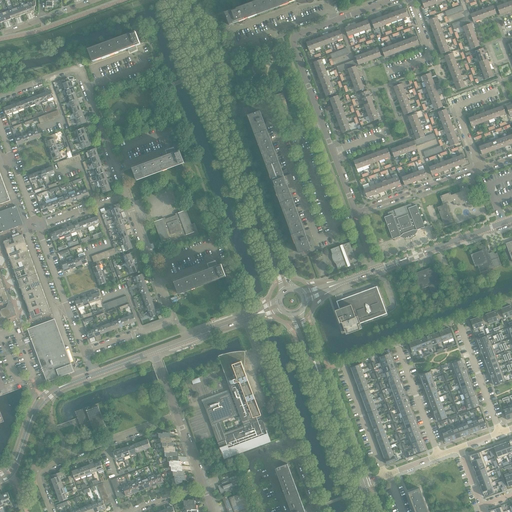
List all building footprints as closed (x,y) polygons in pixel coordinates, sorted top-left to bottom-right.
[(243,21),(297,0),(297,1),(298,1),(298,2),(299,3),(300,3),(301,4),(302,4),(308,3),(309,3),(308,2),(313,1),(314,1),(314,0),(261,0),(225,13),(229,25),(238,22),(238,23),(243,21),(243,22),(243,21)] [(430,6),(427,0),(421,0),(424,9),(430,6)] [(31,3),(26,5),(26,7),(28,10),(29,13),(29,14),(32,13),(31,12),(35,11),(35,6),(36,6),(36,1),(31,3)] [(508,2),(503,4),(506,13),(511,11),(508,2)] [(500,15),(506,13),(503,4),(497,7),(500,15)] [(26,7),(26,5),(23,5),(20,7),(22,12),(23,15),(26,14),(27,15),(29,14),(29,13),(28,10),(26,7)] [(493,6),(487,8),(490,16),(496,14),(493,6)] [(20,16),(23,15),(22,12),(20,7),(17,8),(14,9),(15,11),(16,14),(17,17),(18,18),(20,17),(20,16)] [(405,8),(400,10),(403,19),(408,17),(405,8)] [(485,18),(490,16),(487,8),(482,10),(485,18)] [(15,19),(18,18),(17,17),(16,14),(15,11),(14,9),(12,10),(9,11),(11,16),(12,19),(15,18),(15,19)] [(397,21),(403,19),(400,10),(394,12),(397,21)] [(482,10),(476,12),(479,20),(485,18),(482,10)] [(11,16),(9,11),(8,11),(3,13),(4,15),(5,18),(6,21),(7,22),(9,21),(9,20),(12,19),(11,16)] [(394,12),(388,15),(391,23),(397,21),(394,12)] [(472,17),(474,22),(479,20),(476,12),(470,14),(472,17)] [(386,25),(391,23),(388,15),(383,17),(386,25)] [(383,17),(377,19),(380,27),(386,25),(383,17)] [(431,26),(439,23),(437,17),(429,20),(431,26)] [(380,27),(377,19),(371,21),(374,29),(380,27)] [(368,20),(362,22),(365,31),(371,28),(368,20)] [(359,33),(365,31),(362,22),(356,24),(359,33)] [(431,26),(433,32),(441,29),(439,23),(431,26)] [(465,25),(463,26),(465,32),(473,29),(471,23),(468,24),(465,25)] [(356,24),(351,26),(354,35),(359,33),(356,24)] [(351,26),(345,29),(348,37),(354,35),(351,26)] [(433,32),(435,37),(443,34),(441,29),(433,32)] [(475,35),(473,29),(465,32),(467,38),(475,35)] [(340,30),(334,32),(337,41),(343,39),(340,30)] [(140,44),(136,32),(131,34),(88,50),(93,62),(95,61),(125,50),(127,49),(130,49),(132,52),(134,51),(137,49),(137,50),(137,49),(136,47),(135,46),(141,45),(140,44)] [(332,43),(337,41),(334,32),(329,34),(332,43)] [(329,34),(323,37),(326,45),(332,43),(329,34)] [(435,37),(437,43),(445,40),(443,34),(435,37)] [(467,38),(469,43),(477,40),(475,35),(467,38)] [(323,37),(318,39),(321,47),(326,45),(323,37)] [(416,37),(410,39),(413,47),(419,45),(416,37)] [(318,39),(312,41),(315,49),(321,47),(318,39)] [(410,39),(404,41),(407,49),(413,47),(410,39)] [(437,43),(439,49),(447,46),(445,40),(437,43)] [(479,46),(477,40),(469,43),(471,49),(479,46)] [(315,49),(312,41),(306,43),(309,51),(315,49)] [(402,51),(407,49),(404,41),(399,43),(402,51)] [(399,43),(393,45),(396,53),(402,51),(399,43)] [(393,45),(387,47),(391,55),(396,53),(393,45)] [(447,46),(439,49),(441,55),(450,51),(447,46)] [(391,55),(387,47),(382,49),(385,57),(391,55)] [(378,48),(372,51),(375,59),(381,57),(378,48)] [(485,54),(483,48),(475,51),(477,57),(485,54)] [(370,61),(375,59),(372,51),(367,53),(370,61)] [(367,53),(361,55),(364,63),(370,61),(367,53)] [(446,62),(455,59),(453,53),(444,56),(446,62)] [(487,60),(485,54),(477,57),(479,63),(487,60)] [(364,63),(361,55),(355,57),(356,59),(358,65),(364,63)] [(457,64),(455,59),(446,62),(448,67),(457,64)] [(316,68),(324,65),(322,60),(314,63),(316,68)] [(479,63),(481,68),(489,65),(487,60),(479,63)] [(448,67),(451,73),(459,70),(457,64),(448,67)] [(326,71),(324,65),(316,68),(318,74),(326,71)] [(481,68),(483,74),(491,71),(489,65),(481,68)] [(350,75),(358,72),(356,66),(353,67),(350,68),(347,69),(350,75)] [(461,76),(459,70),(451,73),(453,79),(461,76)] [(318,74),(320,80),(328,77),(326,71),(318,74)] [(491,71),(483,74),(485,80),(494,77),(491,71)] [(360,77),(358,72),(350,75),(352,80),(360,77)] [(424,82),(432,79),(430,73),(422,76),(424,82)] [(453,79),(455,84),(463,81),(461,76),(453,79)] [(330,82),(328,77),(320,80),(322,85),(330,82)] [(362,83),(360,77),(352,80),(354,86),(362,83)] [(424,82),(426,88),(434,84),(432,79),(424,82)] [(65,90),(73,87),(71,81),(63,84),(65,90)] [(463,81),(455,84),(457,90),(465,87),(463,81)] [(322,85),(324,91),(332,88),(330,82),(322,85)] [(364,89),(362,83),(354,86),(356,92),(364,89)] [(396,92),(404,89),(402,84),(393,87),(396,92)] [(436,90),(434,84),(426,88),(428,93),(436,90)] [(75,93),(73,87),(65,90),(67,96),(75,93)] [(332,88),(324,91),(326,97),(334,93),(332,88)] [(396,92),(398,98),(406,95),(404,89),(396,92)] [(428,93),(430,99),(439,96),(436,90),(428,93)] [(45,93),(47,100),(54,98),(51,91),(45,93)] [(368,91),(360,94),(362,100),(370,96),(368,91)] [(45,93),(39,95),(42,102),(42,104),(48,102),(47,100),(45,93)] [(67,96),(69,102),(77,99),(75,93),(67,96)] [(283,93),(277,95),(274,96),(286,128),(295,124),(283,93)] [(42,102),(39,95),(33,97),(36,104),(42,102)] [(332,105),(340,101),(338,95),(329,99),(332,105)] [(408,101),(406,95),(398,98),(400,104),(408,101)] [(372,102),(370,96),(362,100),(364,105),(372,102)] [(441,101),(439,96),(430,99),(432,104),(441,101)] [(33,97),(31,98),(31,97),(27,98),(27,99),(30,106),(36,104),(33,97)] [(30,106),(27,99),(22,101),(24,108),(30,106)] [(69,102),(71,108),(80,105),(77,99),(69,102)] [(15,102),(16,104),(19,111),(24,108),(22,101),(20,102),(19,101),(15,102)] [(332,105),(334,110),(342,107),(340,101),(332,105)] [(400,104),(402,109),(410,106),(408,101),(400,104)] [(441,101),(432,104),(434,110),(443,107),(441,101)] [(19,111),(16,104),(15,102),(12,104),(12,105),(10,106),(13,113),(19,111)] [(375,108),(372,102),(364,105),(366,111),(375,108)] [(71,108),(74,114),(82,111),(80,105),(71,108)] [(7,115),(13,113),(10,106),(4,108),(7,115)] [(402,109),(404,115),(412,112),(410,106),(402,109)] [(497,108),(500,116),(506,114),(503,106),(497,108)] [(344,112),(342,107),(334,110),(336,116),(344,112)] [(377,113),(375,108),(366,111),(368,116),(377,113)] [(497,108),(491,110),(494,119),(500,116),(497,108)] [(440,118),(448,115),(446,109),(438,112),(440,118)] [(488,121),(494,119),(491,110),(485,112),(488,121)] [(74,114),(76,119),(84,116),(82,111),(74,114)] [(308,242),(310,241),(309,241),(307,236),(308,236),(306,236),(306,235),(288,188),(293,187),(292,181),(292,180),(292,181),(290,175),(286,169),(282,172),(281,167),(266,128),(265,124),(266,123),(265,123),(263,118),(264,117),(262,118),(260,111),(248,116),(299,253),(311,249),(308,242)] [(336,116),(338,121),(346,118),(344,112),(336,116)] [(485,112),(480,114),(483,123),(488,121),(485,112)] [(379,119),(377,113),(368,116),(370,122),(379,119)] [(410,123),(418,120),(416,114),(408,117),(410,123)] [(480,114),(474,116),(477,125),(483,123),(480,114)] [(450,121),(448,115),(440,118),(442,124),(450,121)] [(84,116),(76,119),(78,125),(86,122),(84,116)] [(477,125),(474,116),(468,118),(471,127),(477,125)] [(340,127),(348,124),(346,118),(338,121),(340,127)] [(410,123),(412,128),(420,125),(418,120),(410,123)] [(450,121),(442,124),(444,129),(452,126),(450,121)] [(350,129),(348,124),(340,127),(342,133),(350,129)] [(422,131),(420,125),(412,128),(414,134),(422,131)] [(454,132),(452,126),(444,129),(446,135),(454,132)] [(76,131),(78,137),(86,134),(84,128),(76,131)] [(39,130),(33,132),(36,139),(42,137),(39,130)] [(419,139),(422,138),(425,137),(422,131),(414,134),(416,140),(417,140),(419,139)] [(36,139),(33,132),(27,134),(30,141),(36,139)] [(446,135),(448,140),(457,137),(454,132),(446,135)] [(30,141),(27,134),(21,137),(24,143),(30,141)] [(49,148),(57,145),(55,139),(57,138),(56,134),(47,137),(48,141),(46,142),(49,148)] [(78,137),(80,143),(89,140),(86,134),(78,137)] [(505,147),(510,145),(507,136),(502,138),(505,147)] [(18,146),(24,143),(21,137),(16,139),(18,146)] [(459,143),(457,137),(448,140),(450,146),(459,143)] [(502,138),(496,141),(499,149),(505,147),(502,138)] [(91,146),(89,140),(80,143),(83,149),(91,146)] [(416,146),(414,141),(408,143),(411,151),(417,149),(416,146)] [(493,151),(499,149),(496,141),(490,143),(493,151)] [(406,153),(411,151),(408,143),(402,145),(406,153)] [(490,143),(485,145),(488,153),(493,151),(490,143)] [(49,148),(51,154),(59,151),(57,145),(49,148)] [(402,145),(397,147),(400,155),(406,153),(402,145)] [(482,155),(488,153),(485,145),(479,147),(482,155)] [(400,155),(397,147),(391,149),(394,158),(400,155)] [(388,148),(382,150),(385,159),(391,157),(388,148)] [(96,149),(95,149),(88,152),(90,158),(98,155),(96,149)] [(182,164),(184,163),(180,151),(180,150),(175,152),(174,152),(175,151),(174,149),(168,150),(169,154),(166,155),(167,156),(133,168),(137,180),(176,166),(176,167),(177,171),(184,168),(182,164)] [(382,150),(376,153),(379,161),(385,159),(382,150)] [(61,157),(59,151),(51,154),(53,160),(61,157)] [(374,163),(379,161),(376,153),(371,155),(374,163)] [(90,158),(92,163),(100,160),(98,155),(90,158)] [(371,155),(365,157),(368,165),(374,163),(371,155)] [(457,157),(460,165),(466,163),(463,155),(457,157)] [(365,157),(359,159),(362,167),(368,165),(365,157)] [(457,157),(451,159),(455,167),(460,165),(457,157)] [(362,167),(359,159),(353,161),(356,169),(362,167)] [(449,169),(455,167),(451,159),(446,161),(449,169)] [(92,163),(94,169),(103,166),(100,160),(92,163)] [(446,161),(440,163),(443,171),(449,169),(446,161)] [(438,174),(443,171),(440,163),(435,165),(438,174)] [(429,167),(432,176),(438,174),(435,165),(429,167)] [(94,169),(97,175),(105,172),(103,166),(94,169)] [(53,167),(47,169),(49,176),(55,174),(53,167)] [(47,169),(41,171),(43,178),(49,176),(47,169)] [(424,169),(418,171),(422,179),(427,177),(424,169)] [(43,178),(41,171),(35,173),(37,180),(43,178)] [(416,182),(422,179),(418,171),(413,173),(416,182)] [(107,178),(105,172),(97,175),(99,181),(107,178)] [(32,182),(37,180),(35,173),(29,176),(32,182)] [(413,173),(407,175),(410,184),(416,182),(413,173)] [(405,186),(410,184),(407,175),(401,177),(405,186)] [(398,177),(392,179),(395,187),(401,185),(398,177)] [(99,188),(101,187),(109,184),(107,178),(99,181),(97,182),(99,188)] [(390,189),(395,187),(392,179),(387,181),(390,189)] [(387,181),(381,183),(384,191),(390,189),(387,181)] [(378,193),(384,191),(381,183),(375,185),(378,193)] [(111,190),(109,184),(101,187),(103,193),(111,190)] [(375,185),(370,187),(373,195),(378,193),(375,185)] [(453,222),(449,211),(447,204),(453,201),(455,205),(458,204),(458,206),(465,203),(467,207),(470,206),(470,208),(477,205),(474,197),(469,199),(468,196),(471,195),(468,186),(463,188),(460,189),(461,192),(451,195),(450,192),(440,196),(443,205),(437,207),(444,225),(453,222)] [(0,189),(0,196),(8,194),(6,187),(0,189)] [(367,198),(373,195),(370,187),(364,189),(367,198)] [(81,191),(84,198),(90,196),(87,189),(81,191)] [(69,193),(69,194),(72,202),(78,200),(75,193),(74,191),(69,193)] [(81,191),(75,193),(78,200),(84,198),(81,191)] [(0,196),(0,204),(11,201),(8,194),(0,196)] [(63,196),(64,198),(66,204),(72,202),(69,194),(63,196)] [(57,197),(60,206),(66,204),(64,198),(63,196),(63,195),(57,197)] [(51,200),(52,202),(55,209),(60,206),(57,197),(51,200)] [(46,204),(49,211),(55,209),(52,202),(46,204)] [(43,213),(49,211),(46,204),(40,206),(43,213)] [(415,233),(415,232),(416,230),(425,227),(424,227),(416,206),(417,205),(416,205),(412,207),(411,204),(406,206),(405,206),(387,213),(388,213),(389,215),(384,217),(385,217),(393,239),(392,239),(401,236),(402,237),(404,237),(405,239),(406,239),(410,238),(411,238),(414,236),(415,235),(415,233)] [(13,207),(0,211),(0,233),(10,229),(12,229),(21,225),(23,224),(16,206),(13,207)] [(111,210),(113,216),(120,213),(117,207),(111,210)] [(195,224),(194,224),(191,225),(186,211),(187,211),(186,210),(178,213),(179,215),(163,220),(162,219),(154,222),(155,222),(163,244),(162,244),(170,241),(170,242),(176,240),(175,239),(198,231),(197,231),(195,224)] [(113,216),(115,222),(122,219),(121,217),(123,217),(121,213),(120,213),(113,216)] [(97,216),(91,218),(94,225),(100,223),(97,216)] [(91,218),(85,221),(88,227),(94,225),(91,218)] [(122,219),(115,222),(117,228),(124,225),(122,219)] [(82,230),(88,227),(85,221),(80,223),(82,230)] [(80,223),(74,225),(76,232),(82,230),(80,223)] [(74,225),(68,227),(71,234),(76,232),(74,225)] [(126,231),(124,225),(117,228),(119,233),(126,231)] [(65,236),(71,234),(68,227),(62,229),(65,236)] [(62,229),(56,231),(59,238),(65,236),(62,229)] [(53,240),(59,238),(56,231),(51,234),(53,240)] [(126,231),(119,233),(122,239),(128,237),(126,231)] [(17,245),(26,242),(23,234),(14,237),(17,245)] [(6,249),(17,245),(14,237),(3,241),(6,249)] [(130,242),(128,237),(122,239),(124,245),(130,242)] [(9,257),(28,250),(26,242),(17,245),(6,249),(9,257)] [(123,252),(133,248),(130,242),(124,245),(121,246),(123,252)] [(336,264),(337,268),(347,265),(347,264),(348,262),(349,262),(349,263),(350,263),(351,263),(352,263),(356,261),(349,242),(342,245),(330,249),(332,254),(332,255),(332,256),(332,257),(332,258),(333,259),(333,260),(333,261),(334,262),(335,263),(336,264)] [(480,273),(489,270),(502,265),(497,253),(490,256),(486,244),(478,247),(480,251),(470,255),(475,267),(478,266),(480,273)] [(9,257),(12,265),(31,258),(28,250),(9,257)] [(78,255),(79,258),(82,265),(88,263),(85,253),(78,255)] [(126,262),(133,260),(131,254),(124,256),(126,262)] [(15,273),(34,266),(31,258),(12,265),(15,273)] [(76,267),(82,265),(79,258),(74,260),(76,267)] [(64,271),(70,269),(68,262),(67,260),(64,261),(65,263),(62,264),(64,271)] [(68,262),(70,269),(76,267),(74,260),(68,262)] [(135,266),(133,260),(126,262),(128,268),(135,266)] [(222,264),(217,265),(216,266),(216,265),(217,265),(216,262),(216,263),(210,264),(211,268),(208,269),(174,282),(179,294),(226,277),(222,264)] [(95,274),(102,271),(100,265),(93,268),(95,274)] [(15,273),(18,281),(37,274),(34,266),(15,273)] [(137,271),(135,266),(128,268),(130,274),(137,271)] [(424,271),(423,271),(417,273),(416,274),(416,273),(417,277),(418,277),(419,280),(417,281),(419,288),(420,289),(423,288),(429,286),(432,294),(438,292),(436,286),(441,284),(437,273),(435,274),(434,274),(433,271),(434,271),(432,267),(432,268),(424,270),(424,271)] [(95,274),(98,279),(104,277),(106,276),(104,270),(102,271),(95,274)] [(18,281),(21,288),(40,281),(37,274),(18,281)] [(145,280),(142,274),(136,277),(138,283),(145,280)] [(107,283),(104,277),(98,279),(100,285),(107,283)] [(138,283),(140,289),(147,286),(145,280),(138,283)] [(21,288),(24,296),(43,289),(40,281),(21,288)] [(142,294),(149,292),(147,286),(140,289),(142,294)] [(376,287),(337,301),(340,309),(335,310),(338,318),(340,317),(342,322),(344,329),(346,329),(348,334),(360,329),(358,324),(386,314),(385,311),(376,287)] [(43,289),(24,296),(27,304),(46,297),(43,289)] [(0,293),(0,303),(3,303),(5,304),(8,302),(9,301),(8,299),(5,292),(0,293)] [(99,292),(93,295),(95,301),(102,299),(99,292)] [(151,298),(149,292),(142,294),(144,300),(151,298)] [(95,301),(93,295),(87,297),(90,304),(91,306),(96,304),(95,301)] [(29,312),(49,305),(46,297),(27,304),(29,312)] [(87,297),(81,299),(84,306),(90,304),(87,297)] [(146,306),(153,303),(151,298),(144,300),(146,306)] [(78,308),(84,306),(81,299),(76,301),(78,308)] [(155,309),(153,303),(146,306),(149,312),(155,309)] [(52,313),(49,305),(29,312),(32,320),(52,313)] [(0,320),(0,321),(15,316),(17,315),(14,307),(9,309),(6,308),(1,309),(0,312),(0,320)] [(509,316),(506,307),(501,309),(502,314),(497,316),(499,320),(509,316)] [(155,309),(149,312),(151,318),(157,315),(155,309)] [(502,314),(501,309),(491,313),(494,322),(499,320),(497,316),(502,314)] [(494,322),(491,313),(481,317),(482,321),(487,319),(489,324),(494,322)] [(134,315),(128,317),(130,324),(136,321),(134,315)] [(130,324),(128,317),(122,319),(124,326),(130,324)] [(482,321),(481,317),(475,319),(479,329),(479,328),(489,324),(487,319),(482,321)] [(119,328),(124,326),(122,319),(116,321),(119,328)] [(475,319),(470,321),(474,331),(479,329),(475,319)] [(74,372),(55,320),(28,329),(47,381),(74,372)] [(113,330),(119,328),(116,321),(110,323),(113,330)] [(107,332),(113,330),(110,323),(110,322),(104,324),(107,332)] [(98,328),(101,334),(107,332),(104,324),(98,326),(98,328)] [(95,336),(101,334),(98,328),(93,330),(95,336)] [(450,328),(444,330),(448,340),(453,338),(450,328)] [(89,339),(95,336),(93,330),(87,332),(89,339)] [(444,330),(439,332),(443,342),(448,340),(444,330)] [(439,332),(434,334),(438,344),(438,343),(442,341),(443,342),(439,332)] [(434,334),(429,336),(433,346),(438,344),(434,334)] [(429,336),(424,338),(428,348),(433,346),(429,336)] [(489,341),(487,336),(477,339),(479,345),(490,341),(490,340),(489,341)] [(424,338),(419,340),(423,350),(428,348),(424,338)] [(419,340),(414,341),(418,352),(423,350),(419,340)] [(414,341),(408,343),(412,354),(418,352),(414,341)] [(492,346),(490,341),(479,345),(481,350),(492,346)] [(483,355),(494,351),(492,346),(481,350),(483,355)] [(218,356),(220,361),(229,385),(229,386),(234,384),(233,380),(237,378),(236,374),(239,373),(241,377),(246,375),(245,372),(245,351),(242,351),(239,351),(237,352),(234,352),(231,352),(230,353),(228,353),(226,354),(222,355),(220,355),(218,356)] [(485,360),(496,356),(494,351),(483,355),(485,360)] [(391,359),(389,354),(378,358),(380,363),(391,359)] [(487,365),(498,361),(496,356),(485,360),(487,365)] [(393,364),(391,359),(380,363),(382,368),(393,364)] [(450,364),(452,370),(453,369),(463,365),(461,360),(451,364),(450,364)] [(488,370),(500,366),(498,361),(487,365),(488,370)] [(395,369),(393,364),(382,368),(384,373),(395,369)] [(360,365),(351,368),(353,373),(361,370),(360,365)] [(452,370),(454,375),(455,374),(465,370),(463,365),(453,369),(452,370)] [(490,375),(502,371),(500,366),(488,370),(490,375)] [(397,374),(395,369),(384,373),(385,373),(387,378),(397,374)] [(361,370),(353,373),(355,378),(363,375),(361,370)] [(454,375),(455,374),(457,379),(467,376),(465,370),(455,374),(454,375)] [(420,375),(422,381),(431,377),(433,377),(431,371),(429,372),(420,375)] [(492,380),(503,376),(502,371),(490,375),(492,380)] [(229,386),(231,393),(203,403),(211,425),(212,425),(218,443),(220,449),(221,451),(224,459),(234,455),(270,441),(270,442),(271,442),(268,433),(267,434),(267,431),(261,417),(262,419),(258,421),(257,417),(261,415),(246,375),(241,377),(239,373),(236,374),(237,378),(233,380),(234,384),(229,386)] [(399,379),(397,374),(387,378),(388,383),(399,379)] [(363,375),(355,378),(357,383),(365,380),(363,375)] [(457,379),(459,384),(458,384),(458,385),(459,384),(469,381),(467,376),(457,379)] [(494,385),(505,381),(503,376),(492,380),(494,385)] [(422,381),(424,386),(433,382),(434,382),(432,377),(434,377),(433,377),(431,377),(422,381)] [(400,384),(399,379),(388,383),(390,388),(400,384)] [(365,380),(357,383),(359,388),(367,385),(365,380)] [(458,385),(460,390),(461,389),(471,386),(469,381),(459,384),(458,385)] [(424,386),(426,391),(435,387),(433,383),(434,382),(433,382),(424,386)] [(402,389),(400,384),(390,388),(392,388),(393,393),(402,389)] [(367,385),(359,388),(361,393),(369,390),(367,385)] [(460,390),(462,395),(463,394),(473,391),(471,386),(461,389),(460,390)] [(426,391),(428,396),(437,393),(438,392),(437,392),(435,387),(426,391)] [(404,394),(402,389),(393,393),(395,397),(393,398),(404,394)] [(369,390),(361,393),(362,398),(371,395),(369,390)] [(462,395),(463,395),(464,399),(463,400),(465,400),(475,396),(473,391),(463,394),(462,395)] [(428,396),(430,401),(439,398),(440,397),(438,392),(437,393),(428,396)] [(406,399),(404,394),(393,398),(395,404),(406,399)] [(371,395),(362,398),(364,403),(373,400),(371,395)] [(463,400),(465,405),(466,405),(477,401),(475,396),(465,400),(463,400)] [(430,401),(432,406),(441,403),(442,402),(440,402),(439,398),(440,397),(439,398),(430,401)] [(408,404),(406,399),(395,404),(397,409),(408,404)] [(373,400),(364,403),(366,408),(375,405),(373,400)] [(465,405),(467,410),(469,410),(479,406),(477,401),(466,405),(465,405)] [(432,406),(433,411),(442,408),(444,407),(442,402),(441,403),(432,406)] [(410,409),(408,404),(397,409),(399,414),(410,409)] [(375,405),(366,408),(368,413),(376,410),(375,405)] [(75,412),(77,418),(78,418),(79,418),(83,429),(92,425),(94,431),(106,427),(98,406),(89,410),(88,407),(75,412)] [(433,411),(435,416),(444,413),(445,412),(444,407),(442,408),(433,411)] [(412,415),(410,409),(399,414),(401,413),(403,418),(401,418),(402,418),(412,415)] [(511,417),(509,409),(503,410),(507,420),(511,418),(511,417)] [(376,410),(368,413),(370,419),(378,415),(376,410)] [(446,418),(447,418),(445,412),(444,413),(435,416),(437,421),(446,418)] [(378,415),(370,419),(372,424),(380,420),(378,415)] [(402,418),(403,423),(402,424),(414,420),(412,415),(402,418)] [(477,418),(472,420),(476,431),(481,430),(477,418)] [(477,418),(481,430),(486,428),(483,419),(478,421),(477,418)] [(380,420),(372,424),(374,429),(382,426),(380,420)] [(415,425),(414,420),(402,424),(404,429),(415,425)] [(472,420),(472,423),(468,424),(467,422),(471,433),(476,431),(472,420)] [(467,422),(462,424),(466,435),(471,433),(467,422)] [(462,424),(457,426),(461,437),(466,435),(462,424)] [(408,433),(406,434),(417,430),(415,425),(404,429),(407,428),(408,433)] [(382,426),(374,429),(376,434),(384,431),(382,426)] [(457,426),(456,426),(457,428),(452,430),(456,439),(461,437),(457,426)] [(419,435),(417,430),(406,434),(408,439),(419,435)] [(452,430),(448,432),(447,431),(451,441),(456,439),(452,430)] [(384,431),(376,434),(377,439),(386,436),(384,431)] [(447,431),(442,433),(445,443),(451,441),(447,431)] [(421,440),(419,435),(408,439),(410,444),(421,440)] [(386,436),(377,439),(379,444),(388,441),(386,436)] [(148,439),(141,442),(144,450),(151,448),(148,439)] [(413,448),(412,449),(423,445),(421,440),(410,444),(411,444),(413,448)] [(388,441),(379,444),(381,449),(390,446),(388,441)] [(138,453),(144,450),(141,442),(134,444),(138,453)] [(504,443),(499,445),(503,457),(508,455),(504,443)] [(134,444),(128,447),(131,455),(138,453),(134,444)] [(414,454),(425,450),(423,445),(412,449),(414,454)] [(499,445),(494,447),(498,459),(503,457),(499,445)] [(390,446),(381,449),(383,454),(391,451),(390,446)] [(128,447),(121,449),(124,458),(131,455),(128,447)] [(117,460),(124,458),(121,449),(114,452),(117,460)] [(391,451),(383,454),(385,459),(393,456),(391,451)] [(481,452),(469,456),(471,461),(481,458),(483,457),(481,452)] [(393,456),(385,459),(387,464),(395,461),(393,456)] [(481,458),(471,461),(473,466),(483,463),(485,462),(483,457),(481,458)] [(95,463),(98,471),(99,473),(106,470),(104,464),(102,465),(101,461),(95,463)] [(483,463),(473,466),(475,472),(485,468),(487,467),(485,462),(483,463)] [(95,463),(89,465),(92,473),(98,471),(95,463)] [(306,511),(305,510),(287,464),(275,468),(282,487),(280,488),(282,493),(284,492),(290,508),(288,509),(289,511),(306,511)] [(84,467),(87,475),(92,473),(89,465),(84,467)] [(84,467),(78,469),(81,477),(87,475),(84,467)] [(485,468),(475,472),(477,477),(486,473),(488,473),(486,468),(487,467),(485,468)] [(75,479),(81,477),(78,469),(72,471),(75,479)] [(51,479),(54,485),(62,482),(61,479),(64,478),(61,472),(52,475),(53,478),(51,479)] [(486,473),(477,477),(479,482),(488,478),(491,477),(488,478),(487,473),(488,473),(486,473)] [(158,485),(154,476),(154,474),(147,476),(148,478),(151,487),(158,485)] [(154,476),(158,485),(164,482),(161,474),(154,476)] [(176,476),(176,481),(177,485),(183,482),(182,480),(185,480),(186,475),(183,475),(179,475),(179,476),(176,476)] [(488,478),(479,482),(481,487),(490,483),(492,482),(491,477),(488,478)] [(145,489),(151,487),(148,478),(142,481),(145,489)] [(225,481),(221,482),(222,484),(218,486),(221,494),(229,491),(230,492),(243,488),(240,479),(231,482),(230,479),(227,480),(227,481),(225,482),(225,481)] [(139,491),(145,489),(142,481),(136,483),(139,491)] [(54,485),(56,490),(64,487),(62,482),(54,485)] [(490,483),(481,487),(483,492),(492,488),(493,488),(491,483),(493,482),(492,482),(490,483)] [(120,486),(121,489),(124,488),(126,495),(126,496),(133,494),(130,485),(129,483),(120,486)] [(130,485),(133,494),(139,491),(136,483),(130,485)] [(56,490),(58,496),(66,493),(64,487),(56,490)] [(124,488),(121,489),(115,491),(118,499),(126,495),(124,488)] [(428,511),(420,489),(420,488),(408,493),(415,511),(428,511)] [(492,488),(483,492),(484,497),(494,493),(492,488),(493,488),(492,488)] [(227,496),(226,496),(222,497),(227,511),(252,511),(252,509),(251,509),(245,492),(228,498),(227,496)] [(8,493),(2,495),(4,500),(2,500),(4,504),(8,502),(9,505),(11,504),(9,498),(10,498),(8,493)] [(68,499),(66,493),(58,496),(60,502),(68,499)] [(106,508),(105,506),(104,503),(103,500),(97,502),(100,510),(106,508)] [(94,511),(95,511),(100,510),(97,502),(92,504),(94,511)]
